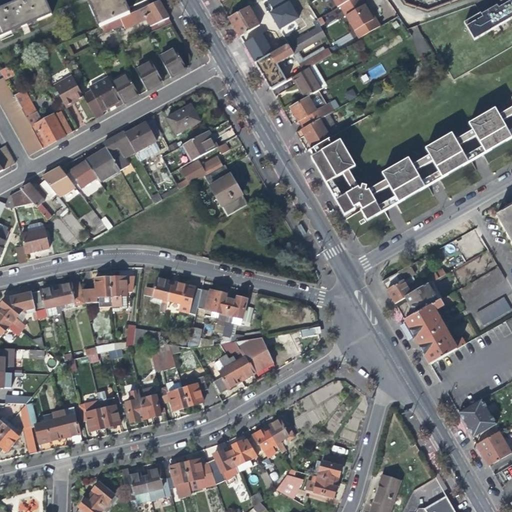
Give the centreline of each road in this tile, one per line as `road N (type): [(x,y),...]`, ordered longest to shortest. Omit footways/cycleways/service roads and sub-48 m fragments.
road 1 (residential): [(0,279),(103,257),(145,257),(363,310)]
road 2 (residential): [(373,327),(204,427),(58,464)]
road 3 (residential): [(0,184),(220,61)]
road 4 (secondary): [(220,61),(342,274)]
road 5 (residential): [(342,274),(511,177)]
road 6 (secondary): [(392,360),(481,511)]
road 7 (residential): [(392,360),(347,511)]
